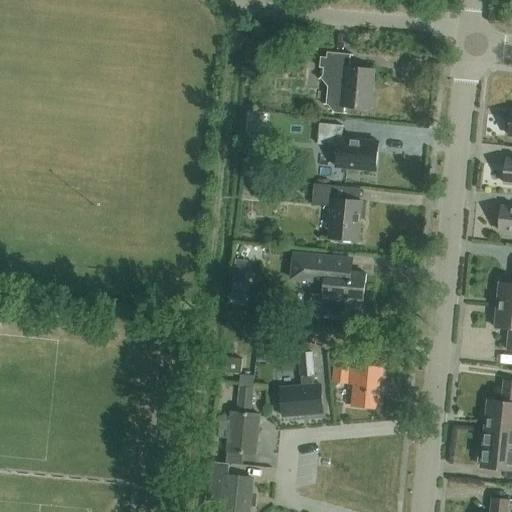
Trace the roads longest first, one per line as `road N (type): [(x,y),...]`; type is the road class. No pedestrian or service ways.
road 1 (residential): [(432,426),(470,34)]
road 2 (residential): [(432,426),(288,435),(281,496),(334,511)]
road 3 (unclassified): [(470,34),(270,12),(235,0)]
